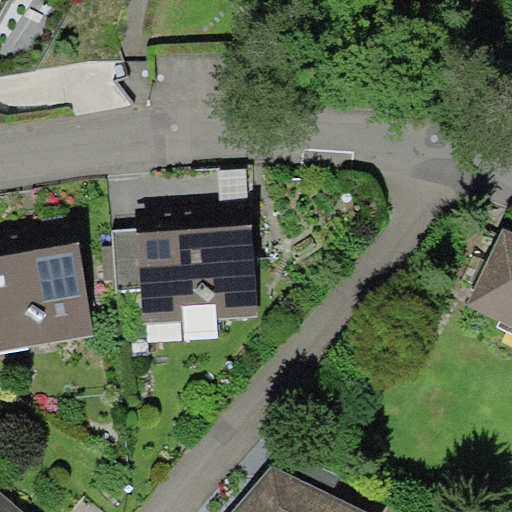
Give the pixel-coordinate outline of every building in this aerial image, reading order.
[(0,0),(0,20),(11,0),(0,0)] [(116,300),(138,299),(140,328),(255,320),(245,172),(219,174),(222,222),(132,228),(132,233),(111,235),(116,300)] [(0,360),(94,343),(73,229),(0,242),(0,360)] [(511,242),(499,237),(469,308),(511,326),(511,242)] [(279,458),(228,511),(343,511),(318,499),(327,482),(279,458)] [(0,511),(10,511),(0,503),(0,511)]
